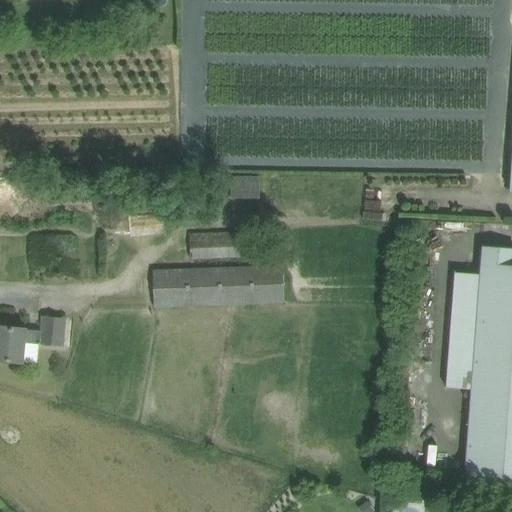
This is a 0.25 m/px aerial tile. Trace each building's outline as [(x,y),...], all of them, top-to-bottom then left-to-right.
[(231,197),(262,197),(262,176),(231,175),(231,197)] [(185,203),(202,221),(224,199),(207,182),(185,203)] [(262,231),(189,234),(190,260),(263,258),(262,231)] [(511,248),(482,246),(479,274),(471,389),(464,483),(511,486),(511,248)] [(284,304),(282,264),(153,269),(154,308),(284,304)] [(40,331),(28,330),(28,329),(0,326),(0,360),(25,363),(26,343),(39,344),(64,347),(66,319),(42,316),(40,331)] [(433,501),(433,511),(439,511),(455,511),(456,502),(433,501)] [(363,508),(366,511),(375,511),(376,511),(369,503),(363,508)]
